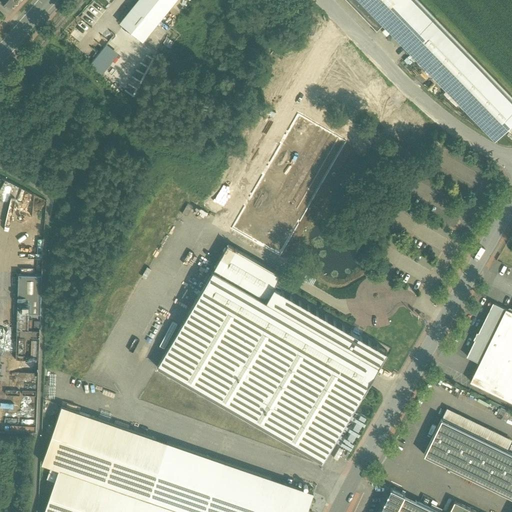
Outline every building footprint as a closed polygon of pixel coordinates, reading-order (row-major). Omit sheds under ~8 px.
[(137,0),(119,23),(142,41),(175,0),(137,0)] [(384,24),(361,0),(346,0),(377,31),(384,24)] [(511,91),(422,0),(361,0),(384,24),(498,139),(511,125),(511,91)] [(102,74),(121,54),(109,43),(90,63),(102,74)] [(281,275),(228,244),(213,270),(266,301),(274,286),(281,275)] [(266,301),(213,270),(158,367),(323,462),(362,393),(363,393),(379,366),(266,301)] [(39,359),(44,274),(22,273),(17,358),(39,359)] [(387,351),(274,286),(266,301),(379,366),(387,351)] [(511,312),(494,303),(467,357),(479,363),(470,381),(511,401),(511,312)] [(96,375),(109,351),(104,349),(92,373),(96,375)] [(306,511),(313,493),(62,406),(42,463),(52,466),(47,479),(55,481),(44,511),(306,511)] [(511,453),(442,419),(424,455),(511,497),(511,453)] [(438,511),(404,495),(391,488),(378,511),(438,511)] [(476,511),(454,501),(448,511),(476,511)]
